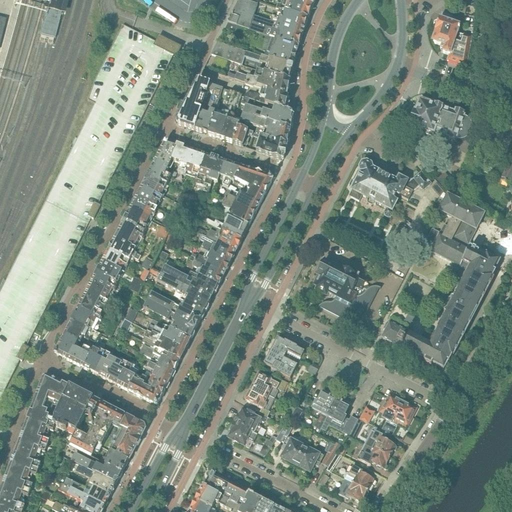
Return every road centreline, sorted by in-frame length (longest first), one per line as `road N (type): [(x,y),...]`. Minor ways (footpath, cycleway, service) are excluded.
road 1 (residential): [(286,173),(157,423)]
road 2 (residential): [(40,359),(162,130)]
road 3 (residential): [(270,313),(359,139),(385,113)]
road 4 (residential): [(452,406),(270,313)]
road 5 (residential): [(328,0),(308,46),(299,137),(286,173)]
road 6 (tertiary): [(246,301),(179,434)]
road 7 (residential): [(334,511),(203,442)]
road 8 (residential): [(203,442),(270,313)]
road 9 (residential): [(162,130),(226,0)]
road 10 (residential): [(157,423),(40,359)]
road 11 (residential): [(286,173),(162,130)]
road 12 (residential): [(379,511),(452,406)]
road 13 (tertiary): [(300,179),(248,284),(251,293)]
road 14 (tertiary): [(251,293),(316,185)]
road 15 (residential): [(511,102),(397,63)]
road 16 (tertiary): [(357,0),(334,38),(325,113)]
